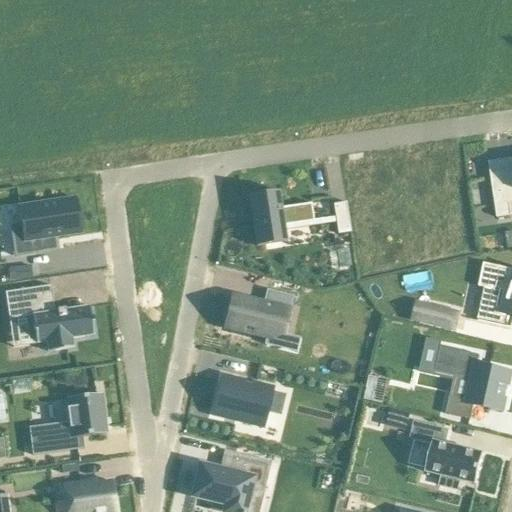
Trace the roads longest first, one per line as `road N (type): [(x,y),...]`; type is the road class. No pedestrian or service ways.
road 1 (residential): [(215,163),(133,175),(115,187),(144,434),(164,441)]
road 2 (residential): [(215,163),(511,119)]
road 3 (residential): [(164,441),(215,163)]
